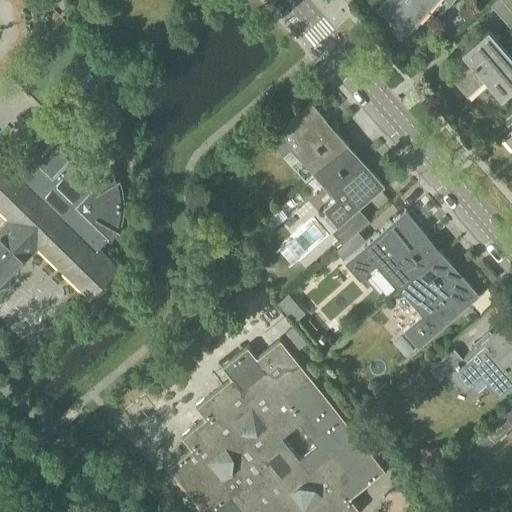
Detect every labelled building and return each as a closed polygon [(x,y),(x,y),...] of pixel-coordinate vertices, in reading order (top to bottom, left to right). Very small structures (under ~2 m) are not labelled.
[(385,0),(378,9),(382,13),(406,33),(424,13),(422,8),(423,7),(424,8),(431,0),(385,0)] [(511,0),(503,0),(511,10),(511,0)] [(461,51),(469,60),(451,76),(467,94),(484,79),(501,98),(511,88),(511,54),(488,27),(461,51)] [(315,171),(344,145),(328,126),(329,125),(324,120),(325,118),(310,101),(268,137),(290,163),(300,154),(315,171)] [(0,207),(9,216),(10,217),(0,227),(0,282),(37,244),(86,292),(114,264),(97,247),(107,237),(110,239),(115,231),(117,225),(120,214),(121,203),(120,193),(118,184),(114,174),(109,167),(93,183),(69,160),(77,152),(60,135),(33,162),(23,153),(17,159),(7,148),(1,155),(0,154),(0,207)] [(361,164),(344,145),(315,171),(337,197),(323,208),(337,225),(383,185),(368,168),(367,169),(362,163),(361,164)] [(399,288),(438,254),(422,235),(423,234),(418,228),(420,226),(405,209),(359,249),(345,261),(359,278),(374,266),(376,264),(398,289),(399,288)] [(438,254),(399,288),(421,313),(403,329),(418,346),(433,334),(478,293),(463,276),(462,278),(456,271),(455,273),(438,254)] [(454,347),(430,368),(422,375),(430,384),(438,377),(439,379),(447,371),(463,389),(472,382),(474,384),(483,376),(498,393),(511,380),(511,343),(506,337),(510,334),(501,324),(463,358),(454,347)] [(232,376),(196,405),(205,417),(182,436),(191,447),(166,467),(203,511),(354,511),(359,508),(349,497),(384,468),(309,375),(279,338),(254,359),(244,346),(222,363),(232,376)] [(403,377),(413,369),(407,362),(397,370),(403,377)] [(511,405),(504,413),(503,411),(484,427),(495,439),(511,424),(511,405)] [(486,431),(475,440),(484,450),(494,441),(486,431)]
